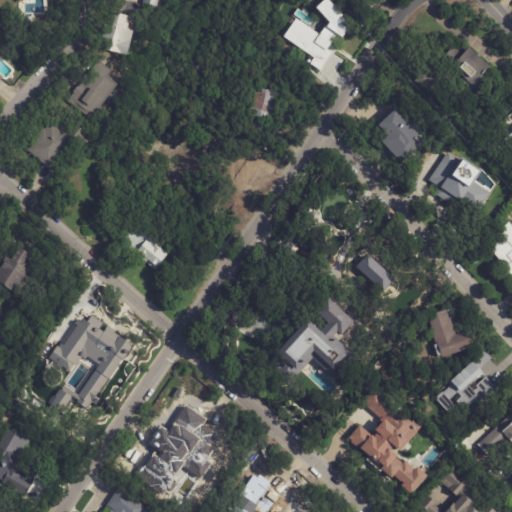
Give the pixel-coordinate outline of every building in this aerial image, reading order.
[(115,13),(133,17),(129,30),(135,32),(129,56),(100,49),(109,11),(115,13)] [(339,43),(338,45),(336,44),(325,60),(310,50),(332,17),(349,28),(339,43)] [(471,48),(492,68),(486,75),(493,81),(482,93),(454,67),(457,64),(448,55),(455,47),(464,55),(471,48)] [(92,120),(68,101),(100,61),(113,72),(109,77),(120,85),(92,120)] [(415,83),(429,70),(445,87),(431,100),(415,83)] [(273,117),(272,121),(267,120),(264,135),(252,133),(255,118),(251,117),(257,92),(263,94),(264,90),(278,93),(275,105),(278,106),(276,115),(274,115),(273,117)] [(414,128),(427,143),(404,164),(385,142),(394,134),(392,132),(387,136),(377,125),(395,109),(405,121),(403,123),(407,128),(411,125),(414,128)] [(90,140),(83,148),(74,141),(50,170),(28,151),(35,143),(33,142),(44,129),(46,130),(52,123),(72,140),(82,129),(92,138),(90,140)] [(269,162),(236,210),(221,200),(243,167),(237,163),(243,153),(250,157),(256,149),(271,159),(269,162)] [(427,180),(439,188),(434,194),(447,202),(451,196),(476,213),(490,191),(474,180),(479,173),(447,151),(427,180)] [(348,204),(357,248),(334,253),(323,202),(347,197),(348,204)] [(147,263),(123,244),(139,225),(159,241),(157,245),(169,255),(156,271),(147,263)] [(511,273),(491,249),(511,231),(511,273)] [(29,255),(33,257),(29,264),(27,263),(26,265),(28,266),(26,270),(32,274),(29,278),(34,281),(24,299),(0,283),(0,269),(7,258),(13,262),(20,250),(29,255)] [(396,277),(406,288),(412,283),(419,291),(415,294),(419,298),(420,297),(427,304),(410,320),(401,311),(397,315),(389,306),(395,300),(383,285),(394,275),(396,277)] [(351,319),(356,324),(344,336),(345,337),(340,343),(357,358),(336,380),(314,360),(291,386),(270,367),(310,322),(322,333),(330,325),(318,313),(330,300),(351,319)] [(454,325),(458,337),(471,333),(476,349),(444,360),(443,357),(440,358),(436,347),(438,346),(432,329),(433,329),(430,317),(448,311),(451,320),(452,319),(454,325)] [(104,328),(130,344),(119,362),(103,352),(100,357),(88,350),(84,357),(71,348),(75,342),(69,338),(72,333),(78,336),(89,318),(104,328)] [(48,348),(56,353),(54,358),(46,353),(48,348)] [(490,359),(480,369),(484,373),(469,386),(474,391),(478,387),(477,386),(487,377),(493,385),(505,374),(511,381),(511,389),(507,384),(489,400),(481,391),(477,394),(478,395),(463,408),(457,402),(462,397),(458,393),(450,400),(455,405),(447,412),(436,399),(451,385),(450,384),(474,363),(472,361),(484,350),(492,358),(490,359)] [(411,422),(413,423),(414,422),(421,428),(410,441),(410,442),(401,452),(396,448),(392,452),(399,458),(398,460),(404,465),(406,462),(416,471),(419,468),(429,477),(413,495),(403,487),(405,484),(396,476),(393,479),(383,470),(386,467),(382,464),(381,465),(362,449),(364,448),(361,446),(360,447),(350,438),(361,426),(375,439),(379,434),(378,432),(386,423),(362,402),(375,387),(405,413),(403,415),(411,422)] [(60,415),(69,395),(58,391),(49,411),(60,415)] [(480,444),(494,432),(490,428),(498,421),(502,426),(510,419),(511,421),(511,450),(506,443),(490,456),(480,444)] [(17,462),(16,463),(25,469),(21,476),(34,484),(26,498),(3,484),(0,465),(0,445),(2,442),(1,441),(4,436),(5,437),(9,430),(29,443),(17,462)] [(186,446),(202,455),(200,458),(212,466),(202,482),(187,473),(185,477),(166,465),(172,456),(170,454),(176,445),(184,450),(186,446)] [(254,465),(272,477),(268,484),(274,488),(263,504),(262,511),(234,511),(235,498),(242,499),(248,491),(241,486),(254,465)] [(460,476),(463,477),(463,476),(471,484),(458,498),(441,482),(453,468),(460,476)] [(474,503),(471,507),(476,511),(489,511),(492,509),(495,511),(421,511),(415,506),(426,494),(434,501),(433,503),(442,511),(446,511),(454,503),(455,504),(463,494),(474,503)] [(121,511),(131,498),(138,503),(141,499),(145,501),(142,506),(145,507),(141,511),(121,511)]
